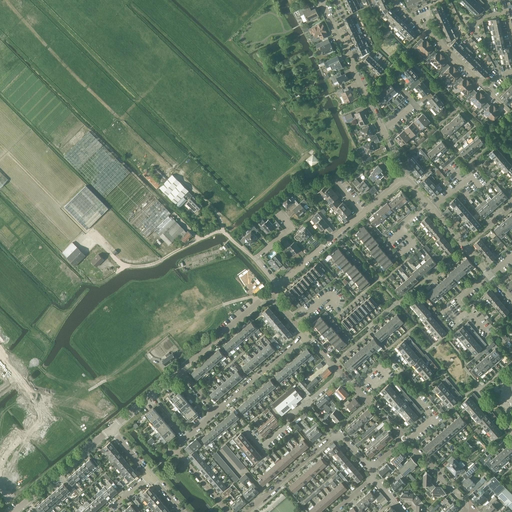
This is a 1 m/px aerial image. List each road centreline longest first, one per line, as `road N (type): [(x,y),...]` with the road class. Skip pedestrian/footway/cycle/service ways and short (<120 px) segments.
road 1 (track): [(261,299),(205,312),(130,370),(88,390)]
road 2 (residential): [(401,180),(322,0)]
road 3 (residential): [(511,302),(401,180)]
road 4 (residential): [(395,0),(482,84),(511,71)]
road 5 (residential): [(254,258),(218,231),(147,265),(126,265)]
road 6 (residential): [(13,511),(110,429)]
